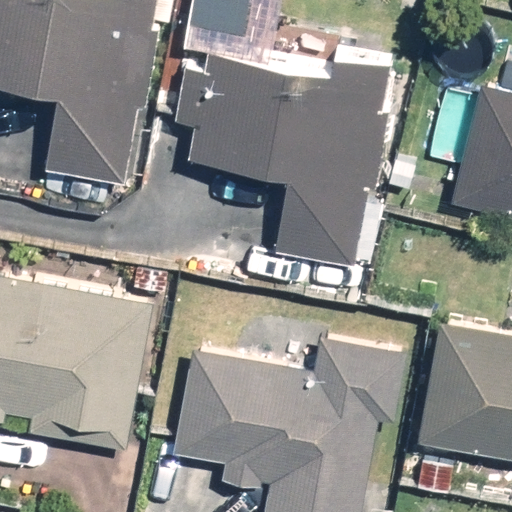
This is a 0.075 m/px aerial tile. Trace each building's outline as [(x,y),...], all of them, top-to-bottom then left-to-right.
[(0,0),(0,71),(61,82),(47,159),(127,174),(158,0),(0,0)] [(337,62),(213,40),(209,61),(190,57),(181,109),(199,112),(193,145),(292,163),(278,240),(358,254),(394,56),(340,46),(337,62)] [(511,79),(486,73),(457,190),(511,203),(511,79)] [(158,294),(0,264),(0,415),(131,440),(158,294)] [(511,323),(444,311),(423,424),(511,440),(511,323)] [(405,377),(197,339),(178,442),(227,451),(224,467),(272,475),(264,511),(358,511),(379,407),(399,410),(405,377)]
